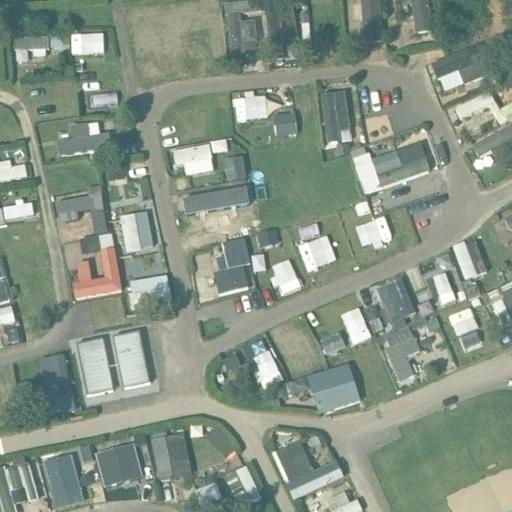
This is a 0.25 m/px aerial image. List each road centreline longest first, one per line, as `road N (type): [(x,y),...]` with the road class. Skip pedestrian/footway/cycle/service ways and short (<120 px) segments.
road 1 (unknown): [(186,358),(144,143),(146,107),(160,96),(316,72),(411,69),(433,82),(494,208)]
road 2 (unknown): [(0,361),(66,337),(17,111),(0,92)]
